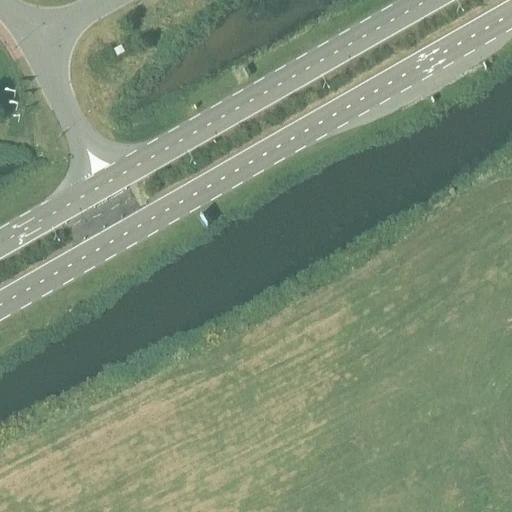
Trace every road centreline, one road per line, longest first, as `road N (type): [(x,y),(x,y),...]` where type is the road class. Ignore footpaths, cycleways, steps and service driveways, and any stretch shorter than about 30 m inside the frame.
road 1 (primary): [(0,305),(511,13)]
road 2 (primary): [(425,0),(102,184)]
road 3 (unclassified): [(102,184),(34,39)]
